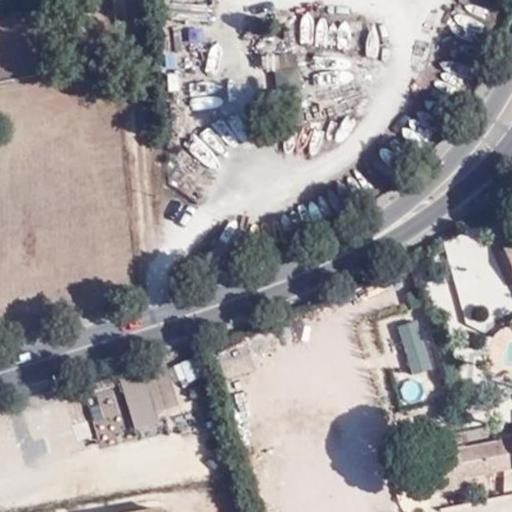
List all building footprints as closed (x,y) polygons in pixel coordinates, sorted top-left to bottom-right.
[(274,53),(276,83),(298,81),(296,52),(274,53)] [(368,314),(374,340),(408,332),(401,306),(368,314)] [(316,382),(326,380),(321,361),(305,365),(299,339),(244,352),(259,415),(321,400),(316,382)] [(384,391),(395,419),(442,401),(431,373),(384,391)] [(52,428),(58,448),(97,438),(91,417),(52,428)] [(511,437),(499,440),(500,445),(450,456),(449,449),(420,455),(429,493),(464,486),(462,477),(511,466),(511,437)] [(0,450),(0,466),(18,464),(16,448),(0,450)]
